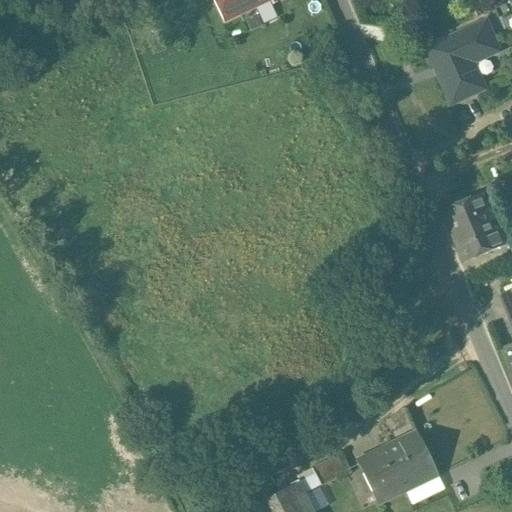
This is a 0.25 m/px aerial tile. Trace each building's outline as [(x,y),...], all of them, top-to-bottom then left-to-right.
[(215,0),(225,22),(271,0),(215,0)] [(484,21),(426,47),(450,102),(482,88),(471,62),(497,50),(484,21)] [(480,192),(458,201),(456,196),(447,200),(450,205),(440,210),(461,263),(503,244),(480,192)] [(511,289),(500,295),(511,324),(511,289)] [(511,345),(501,349),(511,385),(511,345)] [(417,432),(358,461),(379,504),(439,475),(438,474),(417,433),(418,433),(417,432)] [(338,456),(314,467),(323,486),(348,476),(338,456)] [(312,468),(298,474),(315,510),(329,504),(312,468)] [(313,511),(299,483),(256,505),(260,511),(313,511)]
